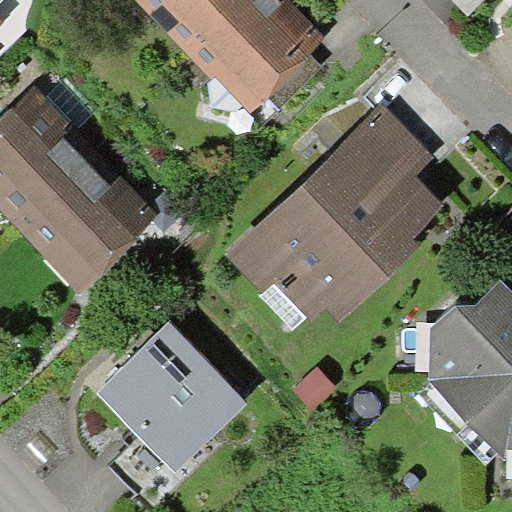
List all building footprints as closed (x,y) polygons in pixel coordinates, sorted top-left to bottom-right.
[(136,0),(190,52),(241,0),(136,0)] [(241,0),(190,52),(251,112),(326,37),(290,3),(290,0),(241,0)] [(0,207),(19,228),(100,150),(36,85),(0,120),(0,207)] [(328,308),(339,320),(420,245),(413,237),(446,203),(415,175),(434,156),(381,103),(225,254),(262,294),(275,282),(307,317),(312,321),(328,308)] [(100,150),(19,228),(80,293),(161,212),(100,150)] [(511,291),(501,280),(477,305),(455,304),(429,329),(428,380),(469,423),(498,453),(505,460),(511,453),(511,291)] [(262,294),(294,329),(307,317),(275,282),(262,294)] [(98,393),(176,473),(248,402),(171,321),(98,393)] [(339,388),(319,367),(293,392),(313,413),(339,388)] [(498,453),(469,423),(457,434),(486,464),(498,453)]
